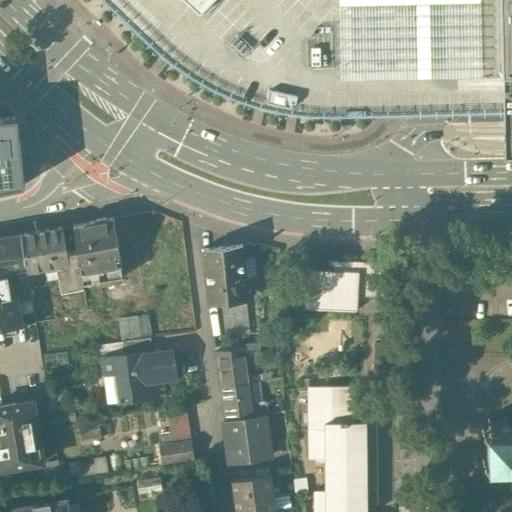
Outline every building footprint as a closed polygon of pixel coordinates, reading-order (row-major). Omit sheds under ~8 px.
[(511,0),(106,0),(171,60),(191,74),(213,86),(236,96),(259,104),(283,109),(308,112),(332,113),(502,109),(503,127),(503,155),(511,154),(511,0)] [(0,125),(0,194),(25,192),(17,123),(0,125)] [(112,218),(73,225),(76,248),(82,283),(123,276),(112,218)] [(62,227),(21,234),(27,271),(58,265),(69,263),(67,250),(62,227)] [(13,273),(27,271),(21,234),(0,237),(0,334),(22,331),(13,273)] [(242,244),(203,249),(208,303),(222,302),(245,300),(248,299),(242,244)] [(76,248),(67,250),(69,263),(58,265),(61,290),(82,286),(82,283),(76,248)] [(373,262),(331,260),(330,260),(329,260),(329,269),(306,268),(303,306),(356,309),(357,295),(384,296),(385,263),(373,262)] [(245,300),(222,302),(225,335),(249,333),(245,300)] [(278,356),(276,339),(266,340),(268,357),(278,356)] [(244,347),(214,351),(219,386),(250,381),(248,365),(262,363),(260,341),(244,343),(244,347)] [(150,350),(102,356),(104,375),(118,373),(122,401),(157,396),(152,366),(151,366),(148,351),(150,351),(150,350)] [(386,359),(373,359),(372,383),(385,383),(386,359)] [(250,381),(219,386),(224,419),(266,413),(265,401),(261,402),(258,380),(250,381)] [(355,420),(354,385),(308,386),(308,401),(309,457),(327,457),(328,491),(314,490),(314,511),(366,511),(366,510),(366,501),(365,473),(366,473),(366,472),(365,472),(365,455),(366,455),(366,453),(365,453),(365,422),(365,420),(355,420)] [(33,401),(0,406),(0,468),(43,462),(33,401)] [(170,432),(190,430),(189,413),(169,414),(170,432)] [(224,419),(223,419),(228,461),(271,455),(265,414),(267,414),(266,413),(224,419)] [(487,423),(482,423),(482,427),(487,427),(487,429),(488,429),(489,451),(487,451),(488,453),(482,453),(483,457),(487,457),(488,459),(490,459),(490,464),(494,464),(494,459),(501,459),(501,462),(511,461),(511,458),(511,420),(510,421),(510,417),(500,417),(500,421),(492,421),(492,416),(488,416),(488,421),(487,421),(487,423)] [(270,474),(232,480),(236,511),(261,511),(275,510),(270,474)] [(67,511),(65,500),(15,508),(15,511),(67,511)] [(430,511),(430,503),(399,505),(399,509),(399,511),(430,511)]
